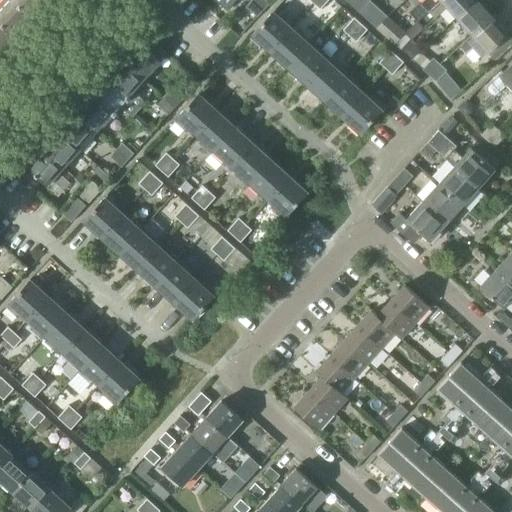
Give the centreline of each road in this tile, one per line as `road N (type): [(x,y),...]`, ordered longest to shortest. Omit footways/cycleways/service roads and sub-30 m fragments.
road 1 (residential): [(359,205),(222,365),(385,511)]
road 2 (residential): [(330,152),(161,0)]
road 3 (residential): [(156,336),(0,193)]
road 4 (residential): [(511,343),(359,205)]
road 5 (residential): [(359,205),(457,101)]
road 6 (residential): [(0,97),(86,0)]
